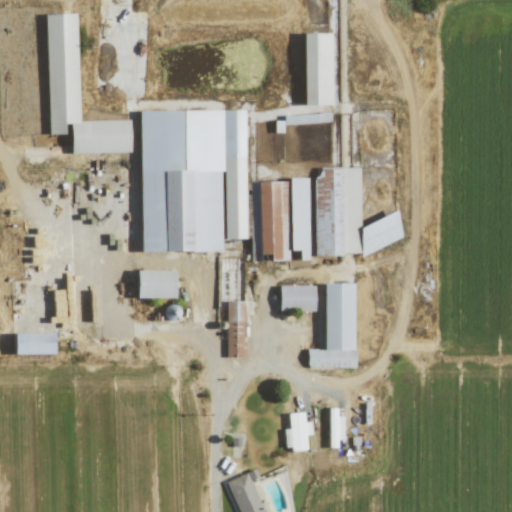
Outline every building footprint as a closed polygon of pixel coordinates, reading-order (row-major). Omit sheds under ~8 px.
[(43,14),(47,134),(63,134),(63,123),(68,123),(69,153),(128,152),(127,119),(77,120),(74,13),(43,14)] [(329,32),(301,33),(302,105),(330,105),(329,32)] [(139,251),(221,250),(221,238),(244,238),(243,109),(137,111),(139,251)] [(282,115),(282,124),(329,122),(329,113),(282,115)] [(358,167),(319,168),(312,171),(313,256),(338,255),(343,253),(358,253),(359,255),(398,239),(398,220),(394,211),(359,226),(358,167)] [(248,182),(249,254),(268,254),(268,259),(287,259),(287,250),(297,250),(298,260),(307,259),(306,177),(287,178),(287,181),(248,182)] [(243,261),(219,261),(219,307),(225,307),(225,357),(242,357),(243,261)] [(135,297),(173,298),(173,270),(135,270),(135,297)] [(352,367),(352,283),(322,283),(322,348),(305,349),(305,368),(352,367)] [(277,310),(312,310),(313,285),(277,285),(277,310)] [(52,332),(12,333),(13,354),(52,353),(52,332)] [(327,447),(336,447),(335,439),(342,439),(341,416),(335,416),(335,408),(327,408),(327,447)] [(303,422),(302,411),(286,413),(288,428),(282,428),(284,451),(305,449),(304,434),(310,434),(309,421),(303,422)] [(223,481),(235,511),(262,511),(249,480),(257,477),(253,469),(223,481)]
